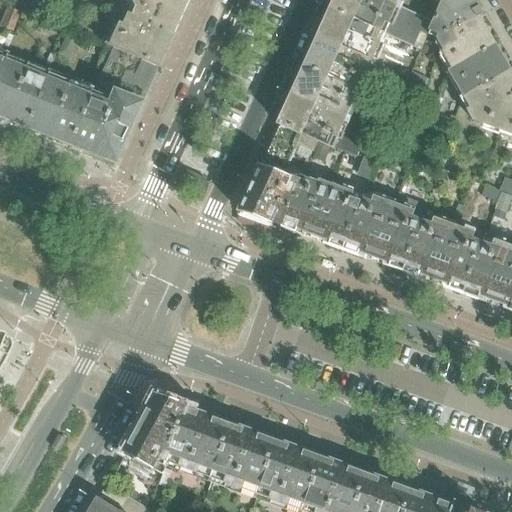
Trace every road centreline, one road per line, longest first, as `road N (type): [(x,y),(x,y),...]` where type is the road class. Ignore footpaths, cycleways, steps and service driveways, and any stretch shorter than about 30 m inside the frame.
road 1 (tertiary): [(154,345),(511,476)]
road 2 (tertiary): [(511,366),(198,250)]
road 3 (residential): [(198,250),(312,0)]
road 4 (residential): [(240,0),(141,230)]
road 5 (residential): [(101,327),(71,395),(0,511)]
road 6 (residential): [(59,511),(154,345)]
road 7 (tertiary): [(141,230),(0,172)]
